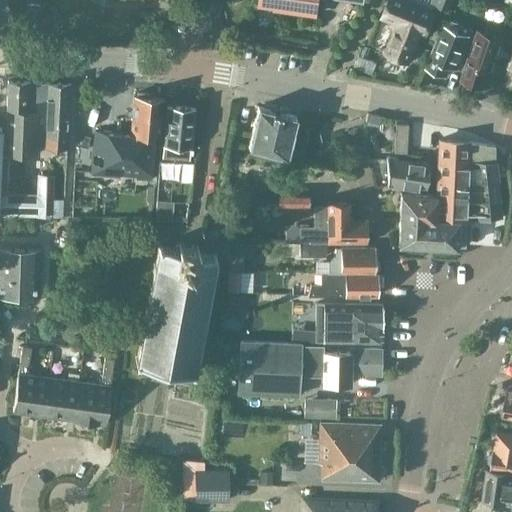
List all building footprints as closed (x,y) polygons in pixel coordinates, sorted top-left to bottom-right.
[(257,0),(257,4),(314,12),(315,0),(257,0)] [(386,0),(380,15),(397,23),(385,51),(408,61),(420,32),(426,35),(438,4),(449,9),(452,0),(386,0)] [(442,24),(424,68),(446,78),(450,67),(457,70),(471,36),(474,30),(445,18),(442,24)] [(505,37),(476,28),(459,80),(484,88),(489,72),(493,73),(505,37)] [(511,88),(511,42),(499,84),(511,88)] [(9,79),(4,152),(33,154),(34,145),(66,147),(70,84),(9,79)] [(159,135),(161,97),(147,96),(148,91),(136,90),(136,94),(132,94),(129,132),(96,131),(94,174),(151,177),(153,135),(159,135)] [(286,154),(290,141),(293,130),(292,130),(296,115),(294,115),(292,114),(293,110),(262,102),(261,107),(259,106),(257,106),(256,108),(253,121),(250,132),(251,132),(247,144),(247,147),(249,147),(286,156),(286,154)] [(190,145),(192,107),(165,105),(162,155),(188,157),(189,145),(190,145)] [(379,116),(367,114),(364,125),(377,127),(379,116)] [(493,145),(467,141),(467,140),(438,139),(437,159),(493,162),(493,145)] [(424,185),(426,160),(386,157),(387,183),(424,185)] [(437,159),(436,178),(497,181),(495,162),(493,162),(437,159)] [(0,192),(0,215),(61,216),(61,199),(51,199),(52,174),(35,174),(35,194),(0,192)] [(498,200),(497,181),(436,178),(436,194),(436,197),(498,200)] [(188,212),(190,192),(178,190),(175,210),(188,212)] [(308,207),(308,191),(278,191),(278,207),(308,207)] [(400,193),(397,244),(456,247),(456,245),(463,246),(464,219),(435,218),(436,197),(436,194),(400,193)] [(498,200),(436,197),(435,218),(464,219),(500,215),(498,200)] [(299,225),(299,243),(325,243),(325,241),(326,241),(326,242),(366,242),(366,217),(350,217),(350,201),(325,201),(325,204),(313,204),(313,224),(299,225)] [(173,206),(155,205),(155,218),(172,219),(173,206)] [(177,247),(161,244),(159,244),(139,360),(196,370),(217,253),(199,250),(200,244),(178,241),(177,247)] [(241,241),(232,241),(228,271),(227,292),(242,292),(243,271),(240,271),(241,241)] [(325,255),(325,243),(299,243),(299,255),(325,255)] [(320,270),(320,271),(374,272),(374,270),(378,267),(379,260),(374,257),(374,245),(334,246),(334,255),(327,262),(326,270),(320,270)] [(0,294),(38,296),(40,248),(0,246),(0,294)] [(377,272),(374,272),(320,271),(320,282),(310,283),(307,295),(377,294),(377,287),(380,286),(380,273),(377,274),(377,272)] [(245,298),(226,295),(223,316),(242,319),(245,298)] [(383,303),(315,302),(314,341),(381,342),(383,303)] [(298,394),(301,343),(241,340),(238,391),(298,394)] [(381,346),(349,345),(350,349),(320,349),(320,383),(351,384),(352,373),(380,374),(381,346)] [(30,357),(31,348),(22,347),(20,356),(30,357)] [(20,356),(19,365),(28,366),(30,357),(20,356)] [(104,359),(103,367),(112,369),(114,360),(104,359)] [(19,365),(18,374),(27,375),(28,366),(19,365)] [(103,367),(102,377),(111,378),(112,369),(103,367)] [(27,375),(18,374),(17,374),(12,412),(43,416),(49,378),(27,375)] [(111,378),(102,377),(101,386),(110,387),(111,378)] [(80,383),(49,378),(43,416),(74,420),(80,383)] [(98,425),(98,424),(105,425),(110,387),(101,386),(80,383),(74,420),(74,422),(98,425)] [(511,391),(505,390),(503,401),(499,403),(498,410),(500,413),(500,416),(511,418),(511,391)] [(333,398),(312,397),(311,416),(332,416),(333,398)] [(376,481),(379,424),(320,421),(317,464),(321,464),(320,478),(376,481)] [(511,434),(495,432),(492,450),(491,450),(491,452),(487,454),(486,461),(489,464),(489,467),(511,470),(511,434)] [(511,473),(506,473),(485,470),(480,501),(511,505),(511,473)] [(195,501),(227,501),(227,472),(195,471),(195,501)] [(270,473),(260,473),(259,486),(270,486),(270,473)] [(374,511),(375,503),(301,500),(300,511),(374,511)]
